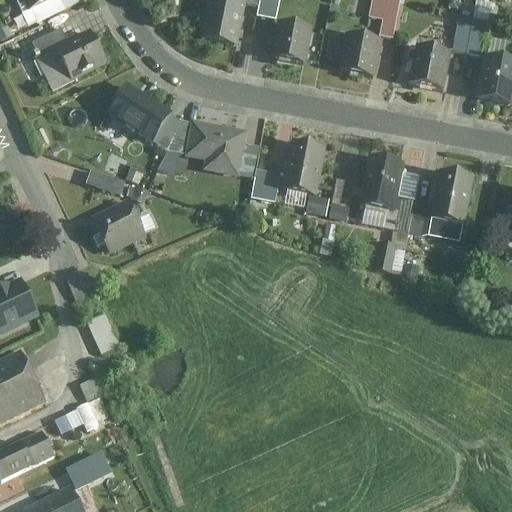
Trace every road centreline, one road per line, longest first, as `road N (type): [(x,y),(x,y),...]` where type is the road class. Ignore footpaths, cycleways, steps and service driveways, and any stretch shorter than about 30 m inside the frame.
road 1 (residential): [(116,0),(132,34),(184,79),(511,150)]
road 2 (residential): [(0,125),(54,243),(71,375),(64,404),(0,440)]
